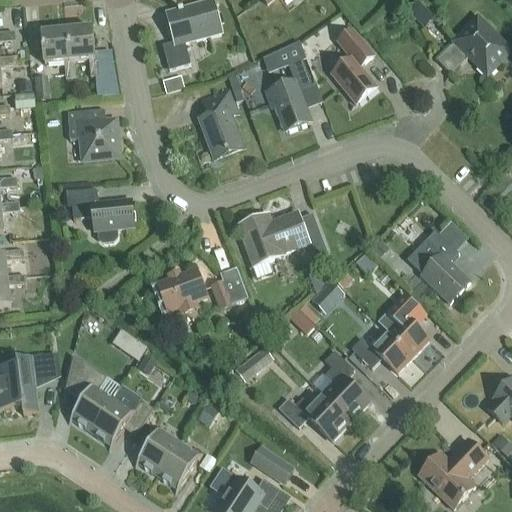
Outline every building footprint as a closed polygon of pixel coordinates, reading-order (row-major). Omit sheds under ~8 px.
[(185,46),(222,37),(213,3),(166,16),(174,45),(163,48),(169,74),(191,68),(185,46)] [(434,20),(417,3),(406,14),(423,31),(434,20)] [(487,78),(511,54),(478,21),(436,63),(450,77),(443,84),(444,85),(469,60),(487,78)] [(91,80),(100,79),(98,61),(95,61),(92,31),(67,33),(70,64),(74,64),(89,62),(91,80)] [(75,81),(74,64),(70,64),(67,33),(41,35),(44,67),(64,65),(66,82),(75,81)] [(356,108),(377,91),(360,71),(374,59),(352,33),(337,45),(351,61),(331,78),(356,108)] [(0,45),(15,44),(14,35),(0,36),(0,45)] [(295,84),(266,95),(272,110),(276,109),(286,135),(311,125),(306,112),(299,94),(312,89),(302,63),(306,61),(300,45),(276,56),(281,70),(288,68),(295,84)] [(0,70),(18,69),(17,60),(0,61),(0,90),(2,90),(0,70)] [(184,90),(180,78),(161,83),(164,96),(184,90)] [(49,102),(47,80),(34,81),(36,104),(49,102)] [(32,84),(19,85),(20,96),(32,95),(32,84)] [(214,162),(244,150),(232,119),(239,116),(230,91),(202,102),(209,119),(199,122),(214,162)] [(35,110),(33,95),(13,97),(15,112),(35,110)] [(0,118),(10,118),(9,109),(0,109),(0,118)] [(83,164),(119,160),(116,124),(106,125),(105,112),(68,116),(70,143),(82,142),(83,164)] [(0,143),(13,143),(12,138),(12,133),(0,134),(0,143)] [(43,171),(33,172),(34,183),(44,182),(43,171)] [(0,210),(1,211),(1,207),(0,198),(0,191),(17,190),(16,181),(0,182),(0,210)] [(132,203),(96,207),(95,192),(66,195),(68,210),(72,210),(73,223),(93,221),(94,235),(98,235),(98,243),(103,246),(114,245),(118,241),(117,233),(132,231),(131,217),(133,217),(132,203)] [(2,217),(19,215),(18,206),(1,207),(1,211),(0,210),(0,236),(4,237),(2,217)] [(315,263),(328,258),(313,217),(300,222),(297,215),(273,224),(270,218),(237,230),(253,270),(285,258),(284,256),(309,247),(315,263)] [(434,266),(421,279),(449,306),(470,285),(450,266),(459,256),(436,234),(419,252),(434,266)] [(27,257),(52,254),(50,241),(26,244),(27,257)] [(388,252),(380,245),(370,255),(378,262),(388,252)] [(0,284),(8,284),(8,280),(6,264),(24,263),(23,253),(4,255),(5,258),(0,258),(0,284)] [(353,283),(342,273),(332,283),(342,293),(353,283)] [(196,304),(207,300),(197,274),(158,289),(168,315),(177,312),(179,319),(199,312),(196,304)] [(9,289),(27,287),(26,278),(8,280),(8,284),(0,284),(0,310),(11,309),(9,289)] [(233,308),(222,283),(208,288),(219,314),(233,308)] [(345,299),(331,286),(313,305),(327,318),(345,299)] [(413,360),(429,344),(412,327),(423,316),(404,298),(386,317),(396,327),(388,336),(413,360)] [(306,338),(314,328),(298,313),(290,321),(306,338)] [(96,323),(82,330),(90,345),(103,338),(96,323)] [(413,360),(388,336),(379,345),(369,335),(352,353),(372,372),(382,362),(397,377),(413,360)] [(144,354),(136,349),(127,361),(135,367),(144,354)] [(265,351),(236,373),(245,385),(274,363),(265,351)] [(345,384),(354,374),(334,355),(325,365),(331,371),(324,379),(332,387),(322,398),(351,426),(369,407),(345,384)] [(0,413),(23,410),(23,418),(39,416),(35,384),(47,382),(44,358),(16,361),(17,369),(0,371),(0,413)] [(148,379),(157,365),(145,358),(137,372),(148,379)] [(74,359),(66,390),(77,393),(86,399),(83,404),(71,422),(92,436),(121,391),(107,381),(74,359)] [(496,404),(488,413),(502,427),(510,418),(511,419),(511,382),(493,402),(496,404)] [(121,391),(92,436),(112,450),(123,433),(128,427),(139,434),(153,412),(141,404),(121,391)] [(332,445),(351,426),(322,398),(311,409),(302,401),(295,409),(288,402),(279,412),(299,432),(308,422),(332,445)] [(201,419),(213,426),(221,413),(210,406),(201,419)] [(158,480),(180,445),(160,432),(137,466),(158,480)] [(452,511),(453,511),(475,490),(469,484),(489,463),(467,443),(452,458),(454,460),(449,464),(441,456),(418,479),(452,511)] [(180,445),(158,480),(178,494),(201,459),(180,445)] [(511,464),(511,462),(511,445),(502,454),(511,464)] [(295,472),(261,449),(250,467),(284,489),(295,472)] [(207,457),(199,469),(209,475),(217,463),(207,457)] [(218,511),(253,511),(257,508),(263,511),(268,511),(280,494),(263,483),(256,494),(238,482),(218,511)]
